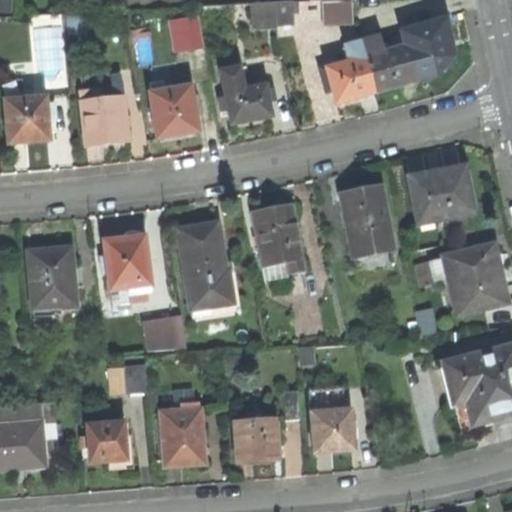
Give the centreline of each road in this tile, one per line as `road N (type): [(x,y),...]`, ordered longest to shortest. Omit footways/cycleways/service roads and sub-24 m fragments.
road 1 (residential): [(0,201),(230,176),(511,106)]
road 2 (residential): [(199,511),(377,496),(511,466)]
